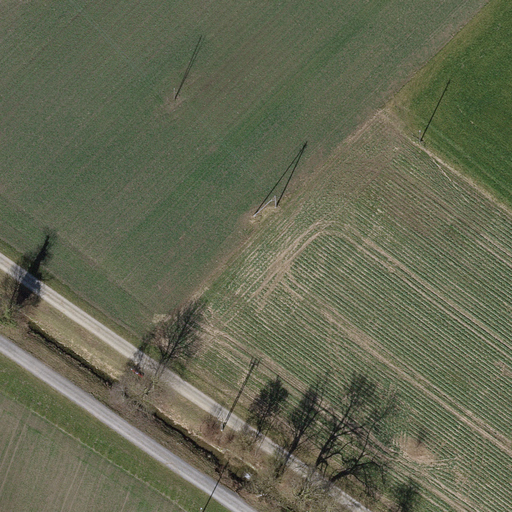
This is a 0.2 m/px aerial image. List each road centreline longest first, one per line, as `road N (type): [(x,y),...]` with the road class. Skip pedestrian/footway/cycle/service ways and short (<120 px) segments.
road 1 (track): [(361,511),(0,259)]
road 2 (track): [(0,348),(242,511)]
